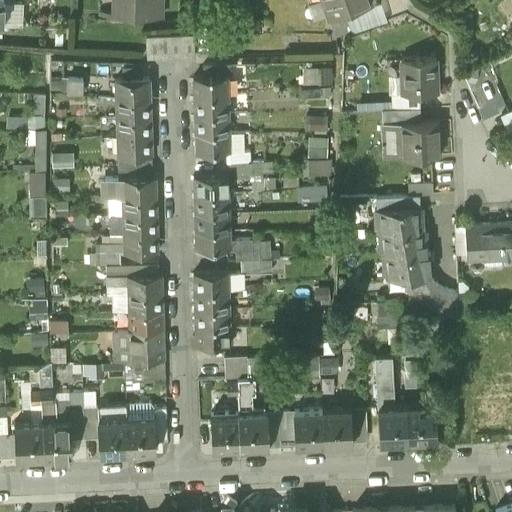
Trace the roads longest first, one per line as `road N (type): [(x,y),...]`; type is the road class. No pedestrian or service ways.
road 1 (residential): [(184,483),(170,60)]
road 2 (residential): [(511,468),(184,483)]
road 3 (residential): [(184,483),(0,492)]
